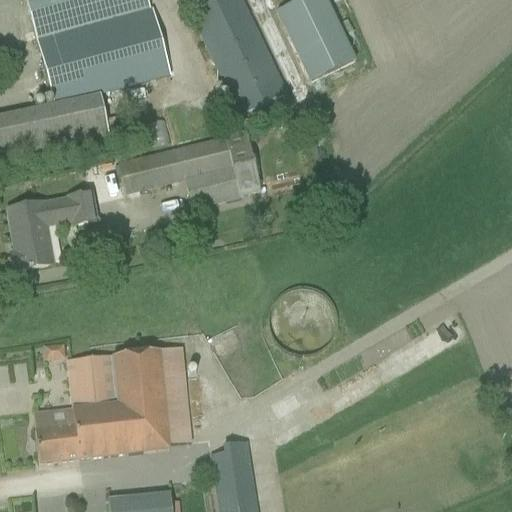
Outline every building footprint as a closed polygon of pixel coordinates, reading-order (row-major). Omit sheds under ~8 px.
[(151,11),(148,12),(144,0),(23,0),(34,42),(52,107),(0,118),(0,169),(109,146),(110,145),(124,141),(119,118),(104,122),(98,98),(169,79),(151,11)] [(180,0),(238,122),(284,96),(238,0),(180,0)] [(308,98),(261,0),(246,0),(295,104),(308,98)] [(324,0),(303,0),(275,12),(307,85),(353,65),(324,0)] [(260,195),(258,188),(242,134),(222,140),(221,137),(116,168),(124,197),(182,180),(192,212),(260,195)] [(9,257),(12,275),(46,269),(41,243),(45,242),(43,230),(69,225),(70,229),(94,224),(89,197),(6,213),(14,256),(9,257)] [(42,363),(64,362),(64,347),(42,348),(42,363)] [(37,468),(57,466),(167,453),(167,447),(190,444),(179,351),(64,364),(70,412),(31,417),(37,468)] [(254,511),(244,445),(218,449),(220,457),(207,459),(215,511),(254,511)] [(106,511),(169,511),(168,497),(105,503),(106,511)]
